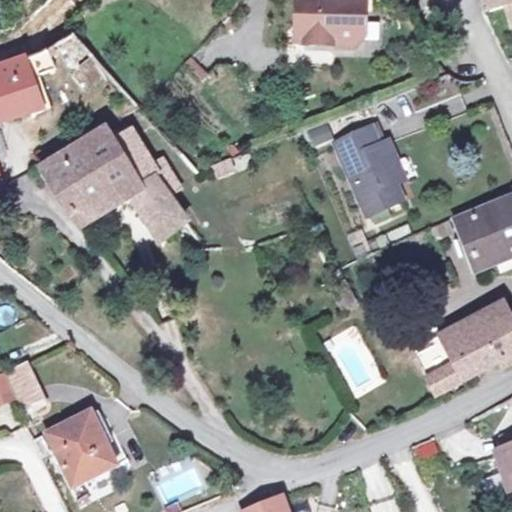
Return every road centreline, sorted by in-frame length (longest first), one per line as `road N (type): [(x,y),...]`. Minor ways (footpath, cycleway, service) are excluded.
road 1 (residential): [(275,480),(0,281)]
road 2 (residential): [(511,379),(275,480)]
road 3 (residential): [(462,0),(511,116)]
